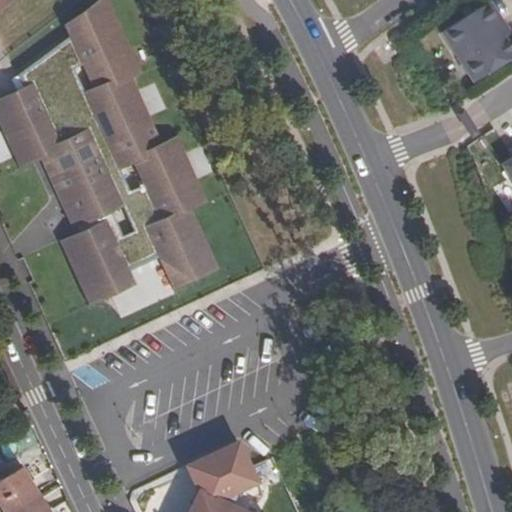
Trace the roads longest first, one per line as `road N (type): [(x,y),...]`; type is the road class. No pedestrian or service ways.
road 1 (residential): [(89,511),(0,311)]
road 2 (tertiary): [(448,367),(369,164)]
road 3 (tertiary): [(369,164),(290,0)]
road 4 (residential): [(369,164),(511,93)]
road 5 (tertiary): [(490,511),(448,367)]
